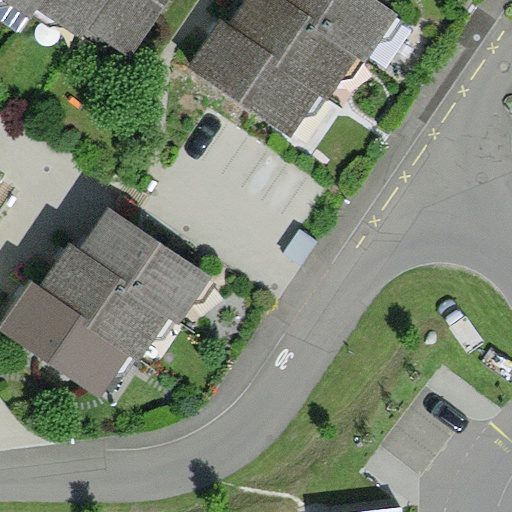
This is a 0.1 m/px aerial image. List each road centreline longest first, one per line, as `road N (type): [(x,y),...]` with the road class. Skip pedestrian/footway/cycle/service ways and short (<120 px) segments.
road 1 (residential): [(0,474),(188,445),(278,384),(430,181)]
road 2 (residential): [(430,181),(511,57)]
